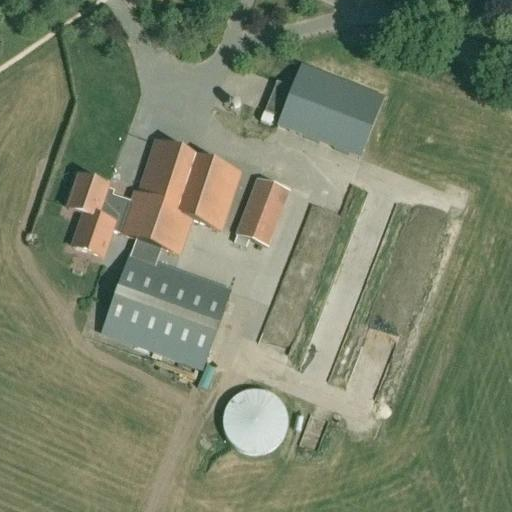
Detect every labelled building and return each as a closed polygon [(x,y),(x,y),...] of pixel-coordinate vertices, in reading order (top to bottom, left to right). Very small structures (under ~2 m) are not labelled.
[(360,159),(383,100),(301,68),(277,127),(276,128),(360,161),(360,160),(360,159)] [(79,180),(68,211),(82,216),(71,249),(101,260),(111,233),(118,236),(118,237),(135,243),(136,243),(130,258),(129,257),(101,336),(203,372),(231,294),(155,268),(160,253),(179,259),(191,224),(220,234),(240,176),(155,144),(136,197),(132,196),(129,205),(104,196),(106,189),(79,180)] [(268,251),(290,194),(255,180),(233,237),(268,251)] [(327,327),(337,329),(335,339),(347,342),(353,317),(330,312),(327,327)] [(229,446),(237,454),(248,458),(260,458),(271,455),(280,447),(286,437),(288,426),(286,415),(281,405),(272,397),(262,393),(250,393),(240,396),(230,403),(224,413),(221,424),(223,436),(229,446)]
